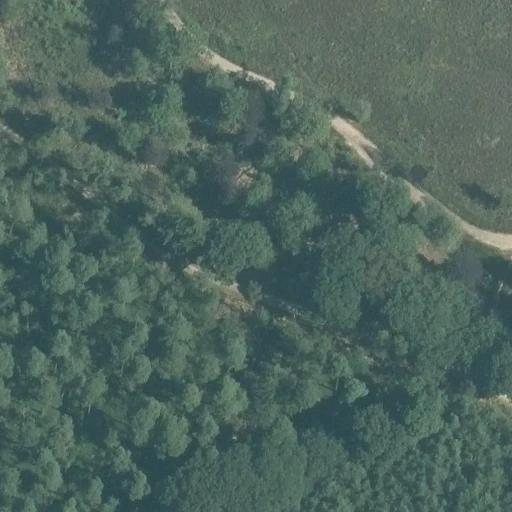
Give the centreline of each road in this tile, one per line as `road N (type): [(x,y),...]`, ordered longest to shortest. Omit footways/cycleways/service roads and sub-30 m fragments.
road 1 (track): [(511,403),(463,373),(185,270),(0,128)]
road 2 (track): [(171,511),(440,400),(463,373),(511,248)]
road 3 (track): [(511,244),(481,237),(311,106),(192,46),(161,0)]
